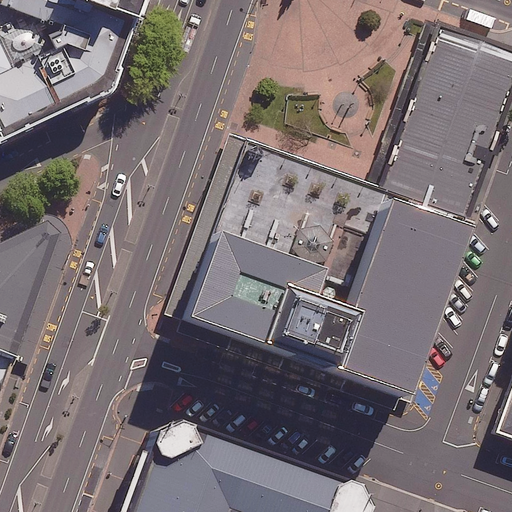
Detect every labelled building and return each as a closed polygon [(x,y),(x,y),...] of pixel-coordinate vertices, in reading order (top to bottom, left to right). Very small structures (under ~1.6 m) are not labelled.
[(0,0),(0,132),(113,89),(146,7),(128,0),(0,0)] [(371,189),(341,277),(212,233),(195,225),(162,320),(308,371),(402,404),(466,221),(511,91),(511,52),(429,24),(376,172),(371,189)] [(341,277),(376,172),(248,129),(212,233),(341,277)] [(29,367),(72,243),(68,227),(57,217),(0,244),(0,357),(17,363),(29,367)] [(0,412),(17,363),(0,357),(0,412)] [(511,384),(493,435),(511,442),(511,384)] [(338,511),(345,492),(137,422),(106,511),(338,511)]
